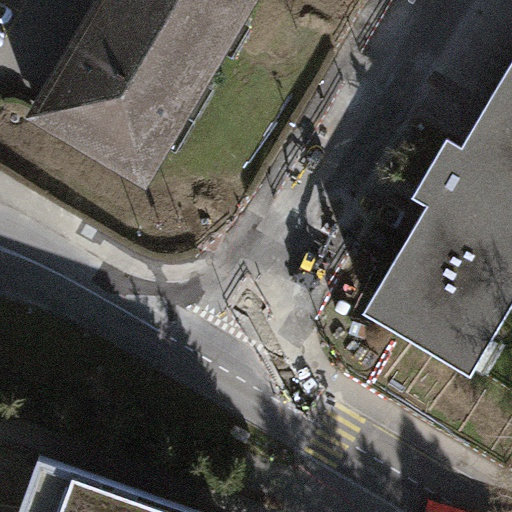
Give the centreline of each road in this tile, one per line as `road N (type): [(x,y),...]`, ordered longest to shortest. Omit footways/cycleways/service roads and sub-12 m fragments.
road 1 (residential): [(430,0),(213,363)]
road 2 (tertiary): [(213,363),(465,511)]
road 3 (tertiary): [(0,253),(39,266),(213,363)]
